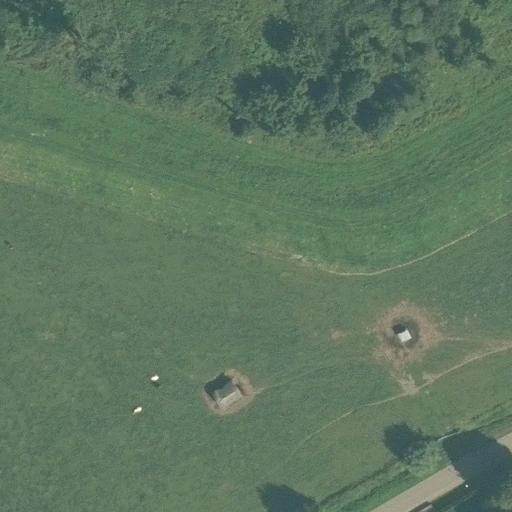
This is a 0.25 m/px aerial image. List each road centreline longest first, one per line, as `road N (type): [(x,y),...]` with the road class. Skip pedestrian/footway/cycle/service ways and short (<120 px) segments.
road 1 (track): [(0,128),(356,226),(405,211),(511,151)]
road 2 (residential): [(392,511),(511,444)]
